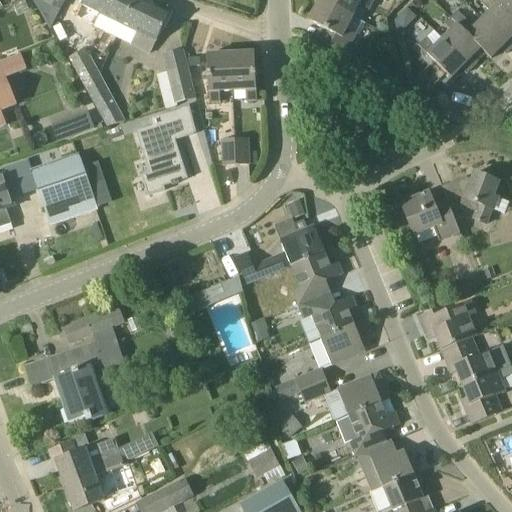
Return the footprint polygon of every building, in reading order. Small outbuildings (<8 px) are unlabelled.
[(45,0),(43,4),(59,12),(60,12),(66,0),(45,0)] [(115,0),(83,0),(80,6),(81,7),(75,19),(100,31),(107,18),(115,0)] [(171,14),(142,0),(115,0),(107,18),(100,31),(131,46),(149,55),(156,41),(156,42),(171,14)] [(320,0),(320,1),(353,19),(359,6),(369,10),(373,0),(320,0)] [(481,21),(510,50),(511,48),(511,40),(511,39),(511,38),(511,22),(489,0),(485,0),(482,4),(490,12),(481,21)] [(511,0),(489,0),(511,22),(511,0)] [(353,19),(320,1),(309,22),(328,32),(323,44),(346,55),(356,35),(348,30),(353,19)] [(451,20),(481,50),(491,60),(500,50),(506,55),(510,50),(481,21),(473,29),(457,13),(451,20)] [(442,41),(471,70),(477,64),(472,59),(481,50),(451,20),(445,26),(451,32),(442,41)] [(398,35),(404,30),(404,29),(396,21),(395,21),(398,35)] [(442,41),(434,49),(425,40),(419,46),(431,59),(451,79),(461,70),(466,75),(471,70),(442,41)] [(99,76),(98,75),(85,47),(70,59),(84,85),(99,76)] [(190,82),(182,52),(164,57),(168,73),(177,104),(179,104),(180,106),(196,101),(190,82)] [(0,112),(16,106),(5,79),(27,71),(20,54),(0,62),(0,112)] [(254,54),(231,55),(233,92),(246,92),(246,102),(257,102),(254,54)] [(231,55),(207,56),(209,104),(220,103),(220,93),(233,92),(231,55)] [(200,58),(184,60),(187,69),(201,68),(200,58)] [(108,127),(124,121),(99,76),(84,85),(108,127)] [(413,83),(420,90),(424,87),(427,83),(420,76),(414,82),(413,83)] [(154,127),(137,133),(152,175),(143,177),(150,197),(168,191),(167,188),(187,181),(174,141),(196,133),(189,106),(152,120),(154,127)] [(59,143),(95,128),(88,111),(52,126),(59,143)] [(236,167),(249,166),(248,140),(235,141),(236,167)] [(235,141),(222,141),(223,167),(236,167),(235,141)] [(52,227),(96,211),(77,158),(32,173),(45,212),(47,211),(52,227)] [(448,203),(452,213),(464,209),(476,213),(474,221),(486,226),(492,210),(505,215),(510,203),(493,197),(498,183),(475,174),(472,181),(465,179),(442,188),(448,203)] [(14,208),(3,176),(0,177),(0,229),(11,226),(6,211),(14,208)] [(88,189),(95,209),(112,203),(105,183),(88,189)] [(460,233),(452,213),(448,203),(435,208),(429,193),(401,205),(414,238),(434,229),(440,242),(460,233)] [(287,206),(293,220),(305,216),(299,201),(287,206)] [(324,255),(324,254),(332,250),(326,236),(319,239),(314,227),(306,230),(280,241),(286,254),(253,268),(248,254),(235,259),(243,278),(246,285),(324,255)] [(338,264),(330,267),(324,255),(246,285),(247,288),(292,269),(301,290),(292,293),(298,307),(323,297),(319,286),(343,276),(338,264)] [(483,271),(487,280),(495,277),(492,268),(483,271)] [(207,309),(201,294),(183,301),(189,316),(207,309)] [(328,308),(323,297),(298,307),(304,321),(311,318),(321,341),(354,327),(348,313),(357,310),(352,298),(328,308)] [(436,311),(443,308),(439,298),(432,301),(436,311)] [(442,352),(473,339),(476,338),(468,318),(476,314),(471,301),(444,312),(443,308),(436,311),(421,317),(430,340),(436,338),(442,352)] [(102,386),(98,388),(94,376),(109,370),(110,375),(126,369),(113,330),(126,325),(119,308),(65,330),(71,345),(94,336),(96,347),(72,356),(27,371),(26,369),(25,369),(32,389),(57,380),(61,393),(59,394),(69,424),(85,419),(87,422),(92,420),(112,413),(102,386)] [(269,332),(264,320),(251,325),(255,334),(255,333),(260,344),(270,339),(268,333),(269,332)] [(354,327),(321,341),(331,367),(365,353),(361,341),(368,338),(362,324),(354,327)] [(462,387),(511,367),(503,347),(480,356),(473,339),(442,352),(451,375),(457,373),(462,387)] [(496,396),(504,393),(499,381),(511,376),(511,368),(511,367),(462,387),(468,400),(462,402),(472,426),(503,413),(496,396)] [(321,370),(295,381),(300,393),(326,382),(321,370)] [(338,391),(338,392),(331,395),(325,398),(335,423),(336,423),(349,418),(348,417),(381,404),(389,400),(379,374),(338,391)] [(299,393),(294,381),(275,389),(280,401),(299,393)] [(331,395),(326,382),(300,393),(305,406),(325,398),(331,395)] [(348,417),(349,418),(336,423),(345,445),(350,443),(355,457),(357,456),(388,444),(383,433),(400,426),(395,414),(387,417),(381,404),(348,417)] [(304,430),(291,414),(278,425),(291,441),(304,430)] [(73,442),(75,450),(88,445),(85,435),(70,440),(71,443),(73,442)] [(123,466),(119,454),(113,441),(85,451),(56,462),(65,487),(94,476),(94,477),(108,472),(123,466)] [(118,447),(122,460),(145,454),(141,441),(118,447)] [(371,493),(383,489),(419,473),(417,469),(412,471),(404,452),(397,455),(391,442),(388,444),(357,456),(371,493)] [(264,476),(270,489),(283,482),(286,480),(267,443),(244,455),(256,480),(264,476)] [(309,470),(302,458),(292,464),(299,476),(309,470)] [(123,466),(108,472),(112,483),(127,478),(123,466)] [(423,511),(420,501),(423,500),(416,481),(421,479),(419,473),(383,489),(371,493),(370,494),(377,511),(423,511)] [(94,476),(65,487),(74,511),(103,501),(99,490),(94,477),(94,476)] [(166,511),(194,498),(185,479),(164,490),(136,505),(139,511),(166,511)] [(300,511),(283,482),(270,489),(241,506),(244,511),(300,511)]
